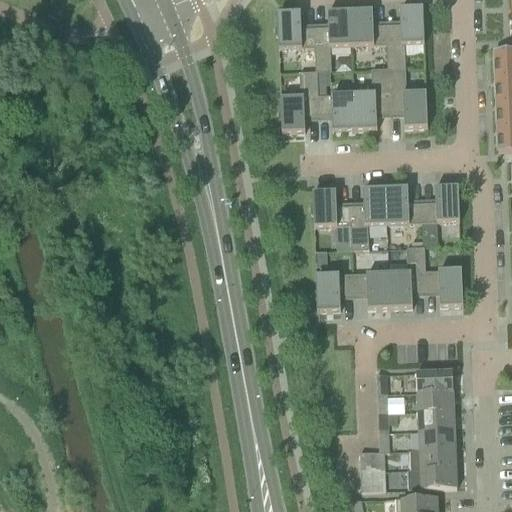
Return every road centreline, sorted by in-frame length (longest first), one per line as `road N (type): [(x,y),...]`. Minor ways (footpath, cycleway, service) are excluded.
road 1 (secondary): [(265,511),(204,191)]
road 2 (secondary): [(204,191),(204,135),(165,6)]
road 3 (secondary): [(132,17),(204,191)]
road 4 (residential): [(481,335),(477,183),(468,161)]
road 5 (residential): [(303,168),(468,161)]
road 6 (residential): [(468,161),(460,0)]
road 7 (residential): [(487,511),(482,361)]
road 8 (residential): [(340,338),(481,335)]
